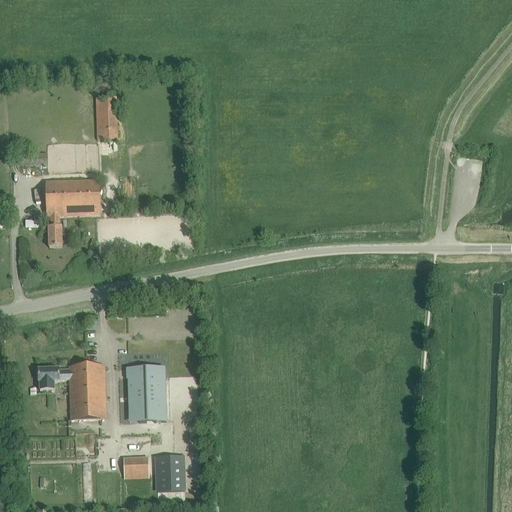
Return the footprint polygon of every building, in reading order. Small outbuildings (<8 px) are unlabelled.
[(96,101),(97,143),(117,142),(116,100),(96,101)] [(105,155),(116,155),(116,144),(105,144),(105,155)] [(10,169),(48,169),(47,155),(10,156),(10,169)] [(60,229),(59,219),(101,219),(100,183),(46,184),(47,220),(50,220),(51,230),(49,230),(49,250),(62,250),(62,237),(65,237),(65,229),(60,229)] [(70,382),(71,423),(106,422),(105,369),(69,369),(70,372),(60,372),(60,371),(39,372),(39,384),(40,384),(40,392),(55,392),(54,384),(60,384),(60,382),(70,382)] [(166,424),(165,370),(132,372),(132,380),(129,381),(130,416),(139,416),(139,425),(166,424)] [(36,461),(45,460),(45,452),(35,452),(36,461)] [(157,494),(185,493),(184,459),(156,460),(157,494)] [(124,481),(149,480),(148,460),(124,461),(124,481)]
